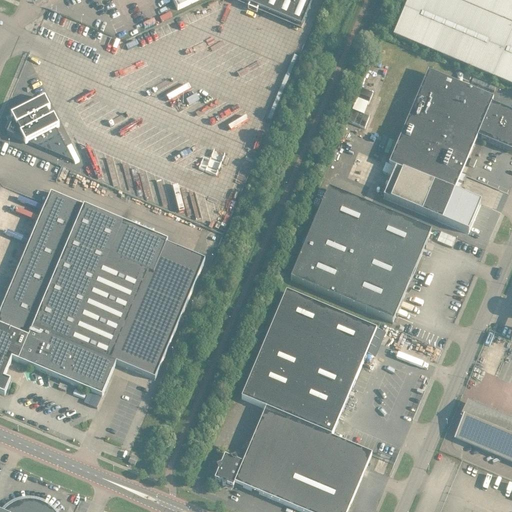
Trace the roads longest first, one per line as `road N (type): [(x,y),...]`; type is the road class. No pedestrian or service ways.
road 1 (unclassified): [(400,511),(511,249)]
road 2 (unknown): [(502,271),(443,262),(432,288),(439,315),(472,343)]
